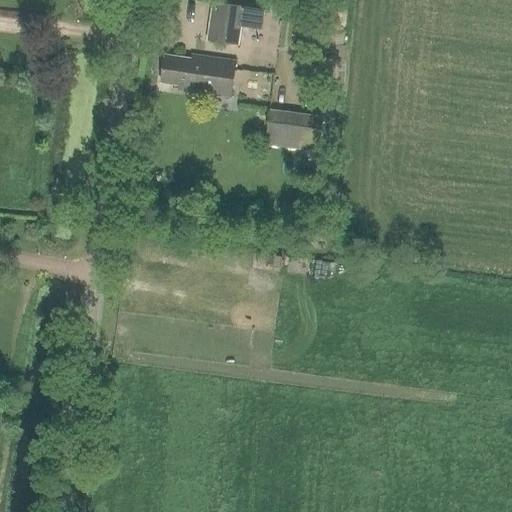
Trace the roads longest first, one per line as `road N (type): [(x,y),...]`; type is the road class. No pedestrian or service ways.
road 1 (unclassified): [(60,511),(135,0)]
road 2 (track): [(130,38),(0,22)]
